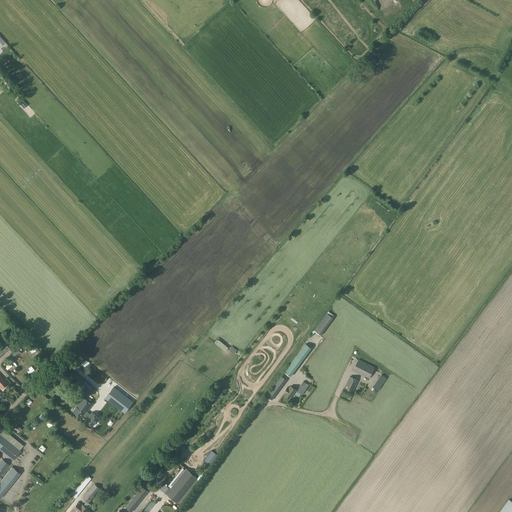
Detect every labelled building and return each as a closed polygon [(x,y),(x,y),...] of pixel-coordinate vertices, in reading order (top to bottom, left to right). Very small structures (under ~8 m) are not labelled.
[(7,64),(18,76),(24,70),(13,58),(9,62),(7,64)] [(34,104),(46,93),(36,82),(28,89),(21,82),(17,86),(34,104)] [(49,96),(34,105),(38,112),(53,103),(49,96)] [(333,317),(327,313),(314,330),(320,335),(333,317)] [(16,345),(19,348),(24,343),(21,340),(16,345)] [(213,344),(222,352),(226,349),(217,340),(213,344)] [(290,377),(312,348),(305,343),(284,372),(290,377)] [(20,353),(17,350),(11,354),(14,358),(17,357),(16,356),(20,353)] [(374,368),(358,359),(352,370),(369,379),(374,368)] [(281,376),(266,396),(272,400),(287,380),(281,376)] [(344,387),(352,391),(358,380),(350,377),(344,387)] [(105,389),(107,386),(100,380),(98,383),(105,389)] [(82,388),(87,391),(92,385),(87,381),(82,388)] [(309,385),(303,381),(296,392),(302,395),(309,385)] [(336,397),(341,387),(337,385),(332,395),(336,397)] [(289,399),(296,390),(291,386),(289,389),(287,387),(284,392),(286,393),(284,395),(285,396),(285,397),(287,398),(288,398),(289,399)] [(133,402),(114,387),(105,398),(124,413),(133,402)] [(82,418),(84,415),(87,412),(93,405),(83,397),(73,411),(82,418)] [(87,412),(84,415),(88,418),(86,421),(93,426),(99,417),(92,412),(91,414),(87,412)] [(340,431),(354,437),(357,431),(343,425),(340,431)] [(0,449),(13,460),(20,451),(20,450),(23,446),(1,428),(0,428),(0,449)] [(0,476),(9,465),(2,459),(0,462),(0,476)] [(193,474),(180,463),(159,488),(177,503),(197,478),(193,474)] [(197,469),(193,474),(197,478),(202,472),(197,469)] [(148,477),(147,478),(149,480),(154,473),(152,471),(150,473),(148,471),(146,475),(148,477)] [(156,481),(164,473),(161,471),(159,473),(158,475),(157,474),(153,478),(154,479),(156,481)] [(76,498),(90,480),(87,477),(72,495),(76,498)] [(89,503),(100,489),(94,484),(83,498),(86,501),(89,503)] [(131,511),(149,491),(142,486),(125,507),(131,511)] [(511,511),(511,502),(508,500),(498,511),(511,511)] [(92,505),(89,503),(86,501),(83,505),(82,505),(81,506),(77,503),(74,508),(78,511),(76,511),(85,511),(88,509),(92,505)]
